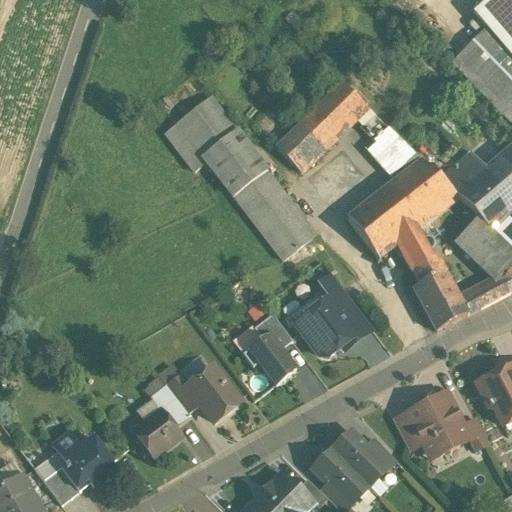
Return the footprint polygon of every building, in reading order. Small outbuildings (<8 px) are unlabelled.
[(511,0),(491,0),(473,16),(486,32),(511,62),(511,0)] [(511,66),(511,62),(486,32),(483,35),(511,66)] [(511,66),(483,35),(482,35),(451,66),(511,127),(511,66)] [(373,118),(343,87),(289,138),(313,163),(354,123),(361,130),(373,118)] [(316,239),(212,101),(163,137),(192,176),(206,165),(281,265),(316,239)] [(373,118),(361,130),(376,145),(389,133),(374,118),(373,118)] [(421,164),(389,133),(376,145),(373,149),(400,180),(421,164)] [(289,138),(276,151),(300,176),(313,163),(289,138)] [(511,212),(511,151),(486,174),(456,200),(479,223),(490,234),(491,233),(504,221),(503,220),(511,212)] [(472,157),(441,185),(456,200),(486,174),(472,157)] [(441,185),(421,164),(400,180),(394,185),(425,225),(456,200),(441,185)] [(394,185),(347,222),(377,262),(396,247),(412,234),(425,225),(394,185)] [(511,229),(504,221),(491,233),(511,255),(511,229)] [(511,256),(490,234),(479,223),(471,232),(469,231),(457,244),(499,284),(510,295),(511,294),(511,256)] [(432,263),(412,234),(396,247),(411,274),(432,263)] [(460,306),(445,277),(435,261),(432,263),(411,274),(419,288),(413,292),(436,335),(467,318),(460,306)] [(360,316),(331,278),(318,288),(329,304),(331,303),(348,325),(360,316)] [(499,284),(460,306),(467,318),(481,310),(481,311),(510,295),(499,284)] [(329,304),(296,328),(319,359),(328,360),(335,355),(336,347),(351,335),(352,331),(348,325),(331,303),(329,304)] [(292,345),(272,318),(253,332),(262,343),(263,342),(264,343),(270,338),(281,353),(292,345)] [(270,338),(264,343),(263,342),(262,343),(242,358),(252,371),(258,366),(275,389),(290,378),(289,377),(296,372),(281,353),(270,338)] [(511,370),(511,371),(476,389),(489,413),(493,411),(502,430),(511,424),(511,370)] [(188,390),(187,391),(200,408),(213,426),(239,406),(212,371),(188,390)] [(188,390),(179,379),(165,389),(187,418),(200,408),(187,391),(188,390)] [(171,430),(187,418),(165,389),(149,401),(161,416),(171,430)] [(446,398),(406,419),(410,425),(422,448),(423,448),(431,464),(468,444),(469,444),(463,431),(446,398)] [(161,416),(134,437),(141,447),(139,448),(148,459),(150,457),(152,461),(179,440),(171,430),(161,416)] [(410,425),(397,432),(409,455),(422,448),(410,425)] [(476,425),(463,431),(469,444),(468,444),(474,455),(488,447),(476,425)] [(70,436),(52,450),(67,469),(61,473),(74,491),(77,489),(87,482),(93,490),(115,473),(111,467),(112,466),(97,447),(96,448),(92,442),(81,451),(70,436)] [(366,452),(350,436),(331,454),(368,491),(386,473),(366,452)] [(395,464),(375,443),(366,452),(386,473),(395,464)] [(368,491),(331,454),(313,473),(329,488),(349,509),(368,491)] [(61,473),(43,486),(61,510),(81,495),(77,489),(74,491),(61,473)] [(297,492),(281,477),(262,497),(277,511),(305,511),(311,506),(297,492)] [(39,511),(21,480),(0,492),(0,511),(39,511)] [(320,497),(306,483),(297,492),(311,506),(316,511),(318,511),(327,503),(320,497)] [(346,511),(349,509),(329,488),(320,497),(327,503),(335,511),(346,511)] [(277,511),(262,497),(246,511),(277,511)]
